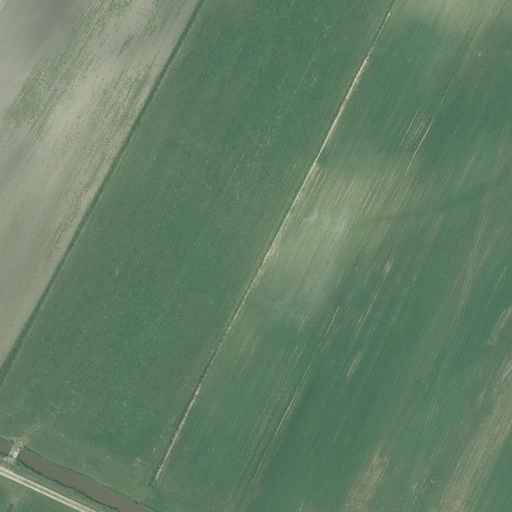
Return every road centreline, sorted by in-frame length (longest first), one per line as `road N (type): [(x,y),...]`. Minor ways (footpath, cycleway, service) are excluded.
road 1 (track): [(291,511),(511,80)]
road 2 (track): [(0,463),(6,466),(23,438),(180,511)]
